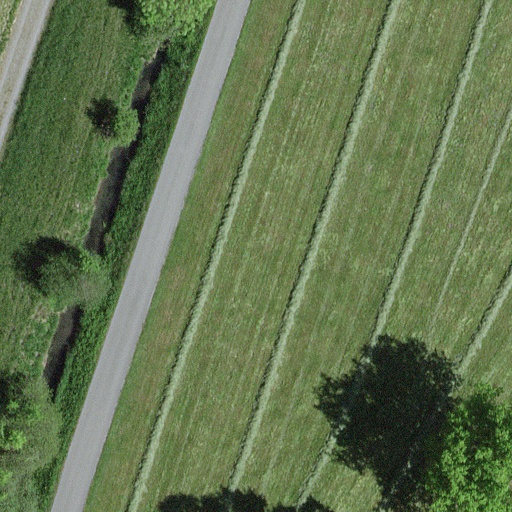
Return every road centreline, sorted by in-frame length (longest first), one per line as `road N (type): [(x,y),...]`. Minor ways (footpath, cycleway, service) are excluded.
road 1 (track): [(243,0),(71,511)]
road 2 (track): [(0,136),(46,0)]
